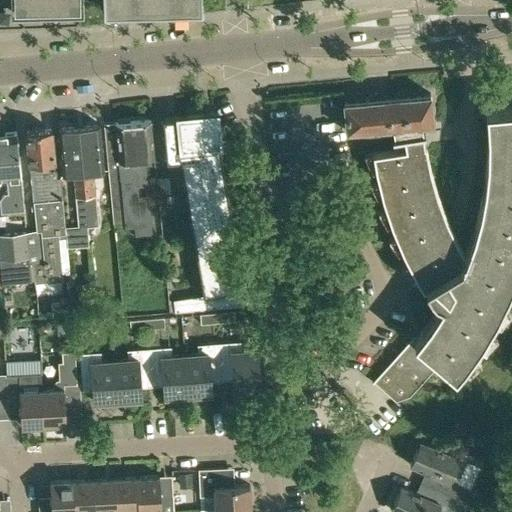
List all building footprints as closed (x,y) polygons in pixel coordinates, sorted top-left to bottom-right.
[(13,0),(14,12),(80,10),(79,0),(102,0),(102,4),(201,1),(200,0),(13,0)] [(430,93),(344,101),(346,130),(391,126),(392,138),(404,136),(422,133),(424,133),(423,123),(433,122),(430,93)] [(511,106),(485,109),(486,115),(486,122),(487,135),(486,159),(484,184),(479,208),(472,232),(465,253),(463,259),(451,254),(437,268),(442,277),(426,286),(430,292),(434,297),(438,299),(441,301),(429,320),(414,339),(412,337),(386,365),(373,380),(395,400),(409,395),(414,390),(440,362),(455,374),(462,366),(470,355),(479,343),(486,331),(494,318),(500,306),(507,291),(511,280),(511,106)] [(253,304),(249,286),(243,287),(219,146),(217,130),(207,131),(205,114),(162,118),(166,161),(180,160),(182,174),(181,174),(184,187),(189,212),(188,212),(190,225),(191,225),(195,250),(197,263),(198,263),(202,288),(201,288),(202,295),(173,300),(175,311),(253,304)] [(154,164),(150,119),(103,124),(105,150),(132,148),(137,199),(140,225),(134,226),(135,235),(151,233),(145,165),(154,164)] [(97,123),(78,125),(86,196),(95,195),(92,171),(103,170),(97,123)] [(86,196),(78,125),(57,128),(62,173),(73,172),(79,227),(89,226),(86,196)] [(39,231),(26,232),(29,263),(33,263),(35,282),(62,279),(59,238),(66,238),(60,177),(56,177),(55,170),(51,128),(26,131),(30,173),(36,230),(41,230),(44,262),(42,262),(39,231)] [(1,211),(24,209),(16,131),(0,133),(0,179),(7,178),(9,193),(6,193),(0,200),(1,211)] [(423,287),(426,286),(442,277),(437,268),(451,254),(463,259),(465,253),(452,229),(445,215),(437,192),(430,167),(425,143),(424,143),(422,133),(404,136),(405,146),(372,151),(375,169),(382,197),(392,225),(403,252),(414,272),(423,287)] [(140,225),(137,199),(132,148),(105,150),(113,228),(134,226),(140,225)] [(176,161),(167,162),(168,172),(177,171),(176,161)] [(298,220),(313,218),(312,206),(297,208),(298,220)] [(31,280),(29,263),(26,232),(0,234),(0,252),(1,266),(3,282),(31,280)] [(63,314),(62,301),(51,302),(52,316),(63,314)] [(233,311),(216,312),(217,322),(234,320),(233,311)] [(200,324),(217,322),(216,312),(200,314),(200,324)] [(163,317),(146,319),(147,328),(164,327),(163,317)] [(130,330),(147,328),(146,319),(129,320),(130,330)] [(69,321),(56,321),(57,335),(69,335),(69,321)] [(76,322),(77,332),(94,331),(94,321),(76,322)] [(221,376),(233,375),(235,390),(239,390),(239,393),(259,392),(255,348),(241,349),(241,340),(219,342),(221,376)] [(188,397),(206,395),(206,393),(211,392),(210,377),(221,376),(219,342),(197,344),(198,353),(184,354),(188,397)] [(188,397),(184,354),(171,355),(170,346),(149,347),(151,381),(163,380),(165,396),(169,395),(169,398),(188,397)] [(139,382),(151,381),(149,347),(127,349),(127,358),(114,359),(118,402),(136,401),(136,398),(141,398),(139,382)] [(80,383),(76,383),(74,351),(61,352),(62,361),(58,361),(58,379),(56,379),(53,382),(53,385),(41,385),(43,424),(65,423),(64,401),(81,400),(80,383)] [(82,387),(93,386),(94,401),(99,401),(99,404),(118,402),(114,359),(101,360),(100,351),(79,353),(82,387)] [(6,375),(7,396),(7,404),(20,404),(21,425),(43,424),(41,385),(41,374),(6,375)] [(456,482),(466,460),(445,451),(446,448),(435,444),(434,447),(419,440),(409,464),(428,472),(423,483),(452,495),(466,501),(472,489),(456,482)] [(214,495),(215,509),(250,507),(249,484),(228,485),(227,467),(198,469),(199,496),(214,495)] [(191,472),(178,473),(179,486),(192,485),(191,472)] [(139,511),(161,510),(160,511),(173,511),(173,496),(160,496),(159,475),(137,476),(139,511)] [(137,476),(116,477),(117,509),(138,508),(138,511),(139,511),(137,476)] [(96,510),(117,509),(116,477),(94,478),(96,510)] [(94,478),(72,480),(73,511),(95,511),(96,510),(94,478)] [(73,511),(72,480),(50,481),(51,502),(38,503),(38,511),(73,511)] [(461,511),(466,501),(452,495),(423,483),(419,494),(400,486),(390,509),(396,511),(461,511)]
